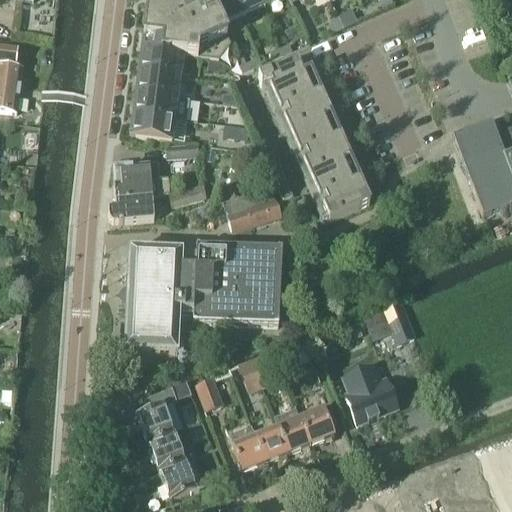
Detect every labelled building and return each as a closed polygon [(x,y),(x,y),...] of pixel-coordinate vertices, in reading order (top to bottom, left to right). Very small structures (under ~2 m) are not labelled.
[(145,6),(139,55),(180,60),(208,64),(216,65),(228,49),(219,27),(205,0),(183,0),(175,4),(174,1),(173,0),(147,0),(147,1),(146,2),(146,4),(146,5),(145,6)] [(205,0),(219,27),(238,19),(229,0),(205,0)] [(253,0),(229,0),(238,19),(258,10),(253,0)] [(278,0),(253,0),(258,10),(279,1),(278,0)] [(511,0),(502,0),(508,13),(511,22),(511,0)] [(350,14),(338,19),(342,30),(355,25),(350,14)] [(286,48),(276,52),(280,60),(290,56),(286,48)] [(0,50),(0,93),(17,95),(20,73),(13,72),(16,53),(0,50)] [(276,52),(267,57),(270,64),(280,60),(276,52)] [(139,55),(136,76),(178,82),(180,60),(139,55)] [(257,61),(247,65),(250,73),(260,69),(257,61)] [(224,70),(216,65),(208,64),(207,73),(223,76),(224,70)] [(264,88),(326,226),(367,208),(361,194),(356,196),(352,188),(357,186),(351,172),(346,174),(342,166),(347,164),(341,150),(336,152),(333,144),(338,142),(332,128),(327,130),(323,122),(328,120),(322,106),(317,108),(313,100),(318,98),(312,84),(307,86),(303,78),(308,76),(308,74),(300,78),(294,64),(255,82),(259,90),(264,88)] [(247,65),(237,70),(240,77),(250,73),(247,65)] [(136,76),(133,98),(175,103),(178,82),(136,76)] [(239,83),(229,87),(232,94),(241,89),(239,83)] [(241,89),(232,94),(235,100),(244,95),(241,89)] [(0,115),(15,117),(17,95),(0,93),(0,115)] [(244,95),(235,100),(237,106),(247,102),(244,95)] [(133,98),(130,119),(172,125),(184,126),(187,105),(175,103),(133,98)] [(247,102),(237,106),(240,112),(249,108),(247,102)] [(249,108),(240,112),(243,118),(252,114),(249,108)] [(252,114),(243,118),(245,124),(255,120),(252,114)] [(130,119),(128,141),(169,146),(172,125),(130,119)] [(255,120),(245,124),(248,130),(258,126),(255,120)] [(258,126),(248,130),(251,136),(260,132),(258,126)] [(511,191),(492,137),(493,137),(489,126),(450,140),(480,221),(511,209),(511,191)] [(511,191),(511,129),(493,137),(492,137),(511,191)] [(234,132),(232,144),(245,146),(247,134),(234,132)] [(260,132),(251,136),(254,142),(263,138),(260,132)] [(263,138),(254,142),(256,149),(266,144),(263,138)] [(266,144),(256,149),(259,155),(268,150),(266,144)] [(196,149),(164,152),(165,164),(197,161),(196,149)] [(268,150),(259,155),(262,161),(271,157),(268,150)] [(271,157),(262,161),(264,167),(274,163),(271,157)] [(274,163),(264,167),(267,173),(276,169),(274,163)] [(126,166),(110,167),(112,205),(150,203),(165,199),(165,184),(158,185),(157,168),(155,168),(126,169),(126,166)] [(276,169),(267,173),(270,179),(279,175),(276,169)] [(279,175),(270,179),(272,185),(282,181),(279,175)] [(282,181),(272,185),(275,191),(285,187),(282,181)] [(285,187),(275,191),(278,197),(287,193),(285,187)] [(200,189),(166,199),(169,212),(204,203),(200,189)] [(287,193),(278,197),(280,204),(290,199),(287,193)] [(110,210),(106,214),(106,223),(111,227),(151,225),(151,222),(154,222),(157,219),(157,212),(154,209),(150,209),(150,203),(112,205),(112,210),(110,210)] [(272,205),(225,221),(230,237),(249,231),(276,222),(277,222),(272,207),(272,205)] [(275,332),(278,255),(193,251),(193,259),(126,256),(124,295),(119,295),(118,305),(124,305),(121,358),(174,361),(176,321),(190,321),(190,328),(275,332)] [(392,315),(364,326),(370,341),(389,333),(396,350),(413,343),(400,311),(392,315)] [(304,349),(274,361),(280,376),(301,368),(304,376),(313,372),(304,349)] [(259,362),(247,366),(259,395),(270,391),(259,362)] [(247,366),(237,370),(248,399),(259,395),(247,366)] [(371,373),(341,385),(347,400),(343,401),(355,431),(395,415),(383,385),(376,388),(371,373)] [(213,386),(194,393),(204,418),(222,411),(213,386)] [(146,449),(170,440),(158,411),(173,405),(169,394),(139,405),(144,417),(135,421),(146,449)] [(296,423),(308,449),(330,440),(320,413),(296,423)] [(285,459),(308,449),(296,423),(274,432),(285,459)] [(192,444),(206,438),(202,429),(188,434),(192,444)] [(263,467),(252,441),(249,432),(225,441),(240,477),(263,467)] [(263,467),(285,459),(274,432),(252,441),(263,467)] [(157,477),(181,467),(170,440),(146,449),(157,477)] [(212,454),(202,458),(208,475),(219,471),(212,454)] [(483,459),(476,462),(480,473),(487,471),(483,459)] [(181,467),(157,477),(168,505),(192,496),(203,491),(192,463),(181,467)] [(457,477),(450,480),(454,491),(462,488),(457,477)] [(450,480),(442,483),(447,494),(454,491),(450,480)] [(421,491),(414,494),(418,505),(426,502),(421,491)] [(414,494),(406,496),(411,508),(418,505),(414,494)]
